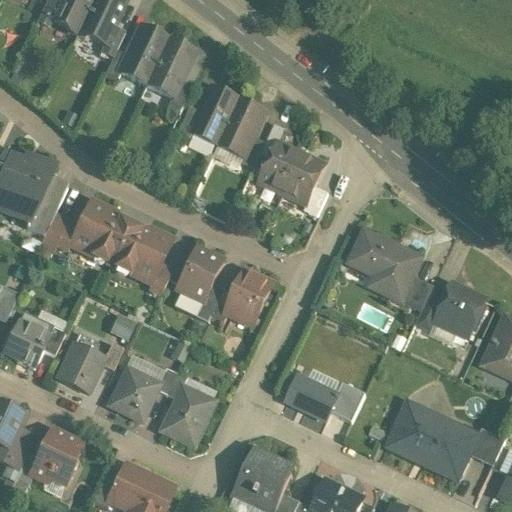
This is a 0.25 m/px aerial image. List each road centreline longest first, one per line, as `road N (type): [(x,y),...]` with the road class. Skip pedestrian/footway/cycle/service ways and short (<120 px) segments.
road 1 (residential): [(0,89),(100,174),(305,275)]
road 2 (residential): [(391,146),(200,0)]
road 3 (residential): [(0,376),(216,481)]
road 4 (residential): [(448,511),(246,411)]
road 5 (residential): [(511,247),(391,146)]
road 6 (residential): [(305,275),(391,146)]
road 7 (residential): [(246,411),(305,275)]
